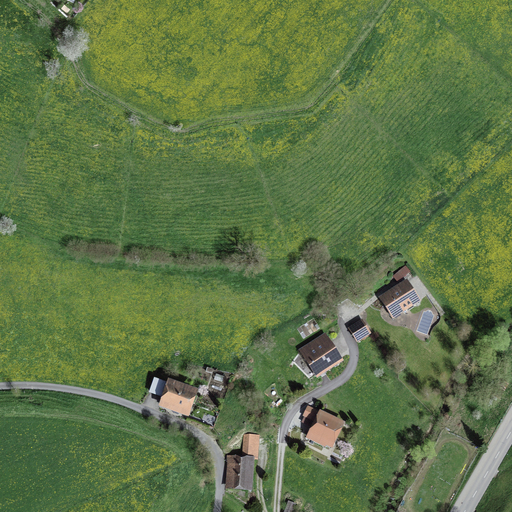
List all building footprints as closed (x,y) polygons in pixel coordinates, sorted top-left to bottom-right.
[(406,283),(382,298),(393,316),(417,301),(406,283)] [(370,333),(362,320),(349,329),(357,341),(370,333)] [(327,342),(306,356),(318,375),(339,361),(327,342)] [(500,401),(508,387),(500,383),(493,397),(500,401)] [(193,393),(168,384),(161,403),(186,412),(193,393)] [(334,437),(341,424),(308,408),(304,415),(318,422),(309,440),(322,447),(324,443),(328,444),(332,436),(334,437)] [(244,436),(243,457),(255,457),(257,437),(244,436)] [(229,486),(249,488),(251,460),(227,459),(227,462),(227,473),(230,473),(229,486)] [(322,493),(305,477),(288,495),(294,502),(298,498),(308,508),(322,493)] [(349,511),(337,500),(325,511),(349,511)] [(291,511),(295,503),(288,501),(284,511),(291,511)]
